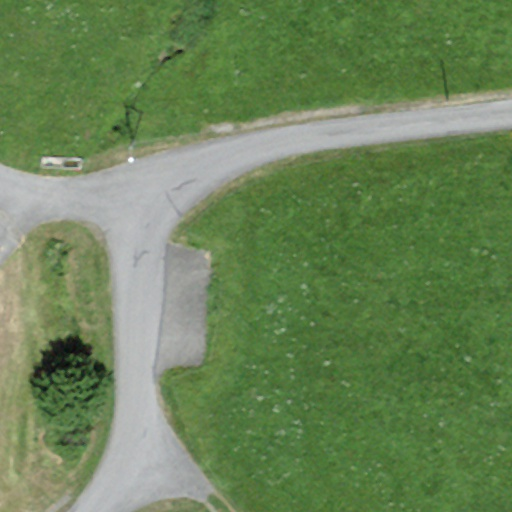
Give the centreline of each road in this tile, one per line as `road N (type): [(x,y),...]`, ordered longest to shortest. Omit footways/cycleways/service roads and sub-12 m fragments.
road 1 (unclassified): [(132,215),(161,181),(230,154),(511,116)]
road 2 (unclassified): [(93,511),(120,480),(131,447),(132,215)]
road 3 (unclassified): [(132,215),(26,195),(0,178)]
